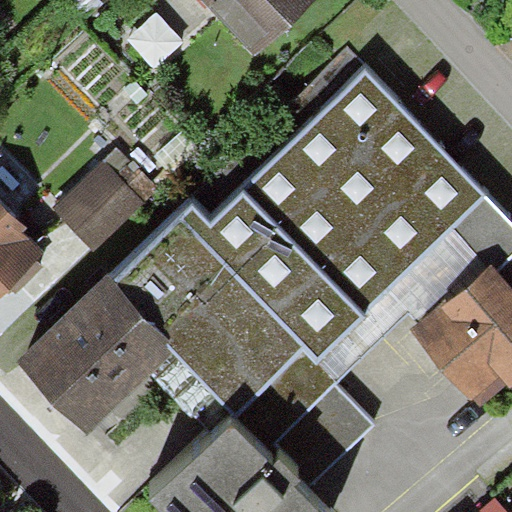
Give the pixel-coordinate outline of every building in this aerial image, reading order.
[(53,0),(17,31),(38,55),(81,17),(65,0),(53,0)] [(65,0),(81,17),(100,0),(65,0)] [(315,0),(206,0),(256,54),(315,0)] [(157,14),(128,41),(154,70),(184,44),(157,14)] [(153,490),(173,511),(325,511),(306,490),(374,419),(335,382),(339,377),(315,354),(452,225),(495,267),(511,251),(511,214),(367,66),(213,218),(195,198),(115,273),(110,268),(20,354),(87,425),(112,402),(154,363),(217,430),(153,490)] [(117,147),(54,206),(96,251),(160,192),(117,147)] [(0,294),(8,288),(17,297),(44,273),(35,263),(44,254),(22,231),(29,225),(0,192),(0,294)] [(511,287),(493,266),(415,333),(481,409),(509,384),(511,388),(511,287)] [(506,511),(494,499),(480,511),(506,511)]
